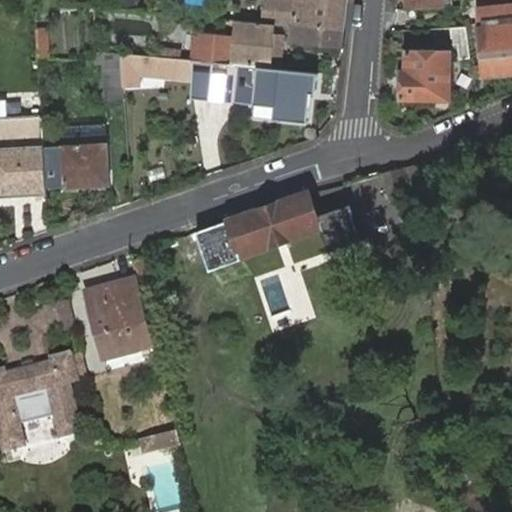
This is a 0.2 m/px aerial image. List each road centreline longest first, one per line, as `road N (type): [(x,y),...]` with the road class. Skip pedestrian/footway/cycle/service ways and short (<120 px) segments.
road 1 (residential): [(361,154),(0,272)]
road 2 (residential): [(361,154),(410,148),(511,112)]
road 3 (residential): [(372,0),(361,154)]
road 4 (track): [(387,238),(511,280)]
